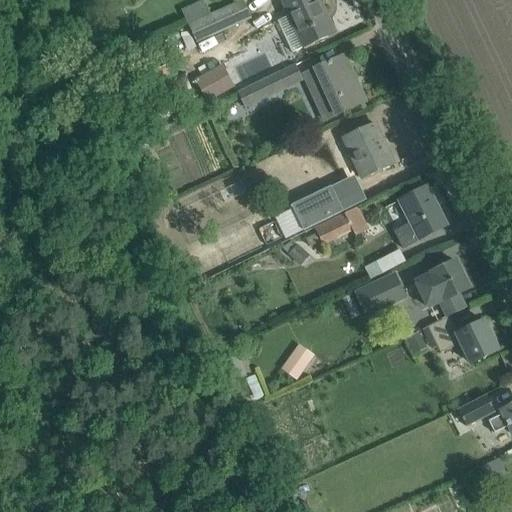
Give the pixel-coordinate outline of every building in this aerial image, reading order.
[(242,0),(190,24),(199,42),(251,18),(242,0)] [(325,14),(319,0),(288,0),(283,2),(304,47),(331,35),(324,20),(322,21),(320,16),(325,14)] [(344,56),(326,64),(302,75),(323,121),(366,102),(344,56)] [(223,65),(195,80),(208,102),(235,87),(223,65)] [(246,108),(302,82),(295,65),(238,92),(246,108)] [(158,115),(196,96),(185,72),(147,91),(158,115)] [(88,87),(87,88),(116,149),(117,148),(139,138),(120,102),(114,89),(113,89),(107,78),(90,86),(88,87)] [(363,178),(394,164),(376,124),(344,139),(363,178)] [(297,146),(278,155),(284,168),(303,160),(297,146)] [(330,187),(292,206),(294,209),(304,231),(342,212),(330,187)] [(427,187),(409,197),(400,201),(412,223),(395,232),(403,248),(446,226),(427,187)] [(369,230),(358,206),(343,213),(344,215),(315,228),(318,234),(321,242),(323,245),(353,231),(356,237),(369,230)] [(318,234),(306,239),(310,247),(321,242),(318,234)] [(186,240),(169,248),(184,284),(203,275),(195,261),(186,240)] [(289,255),(288,255),(297,263),(306,253),(297,245),(297,246),(289,255)] [(401,249),(368,268),(374,278),(407,260),(401,249)] [(414,281),(428,310),(441,304),(448,317),(450,316),(465,308),(459,294),(469,289),(455,261),(414,281)] [(396,273),(355,292),(366,315),(407,296),(396,273)] [(484,321),(466,329),(458,333),(450,316),(448,317),(428,327),(441,354),(462,344),(472,364),(499,351),(484,321)] [(415,354),(426,349),(418,333),(408,338),(415,354)] [(234,346),(215,353),(227,384),(246,376),(234,346)] [(291,357),(282,370),(297,380),(306,367),(291,357)] [(486,395),(458,410),(467,427),(496,413),(486,395)] [(493,419),(489,421),(495,433),(509,426),(511,432),(511,404),(505,409),(501,410),(503,414),(493,419)] [(490,463),(480,468),(485,478),(495,473),(490,463)]
